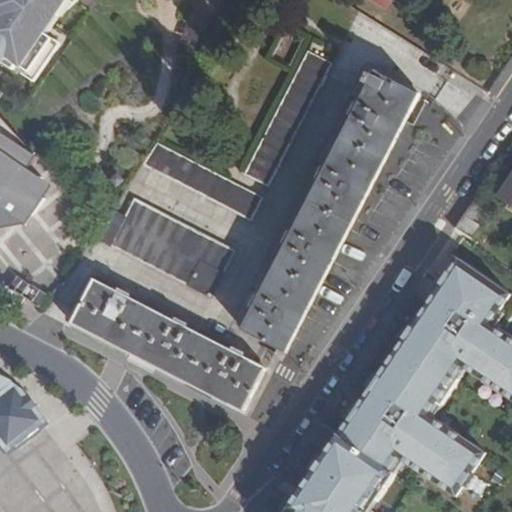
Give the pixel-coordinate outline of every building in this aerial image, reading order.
[(0,0),(0,61),(14,71),(18,65),(31,74),(54,41),(41,31),(53,13),(60,18),(72,0),(0,0)] [(332,66),(309,55),(243,184),(265,195),(332,66)] [(313,185),(318,187),(301,221),(295,218),(281,245),(287,248),(269,283),(262,280),(249,305),(256,308),(246,328),(284,351),(418,95),(377,73),(364,98),(359,96),(346,121),(351,125),(332,161),(326,159),(313,185)] [(0,220),(12,211),(25,218),(31,217),(34,216),(47,197),(36,185),(43,177),(32,164),(39,156),(0,112),(0,220)] [(260,206),(152,151),(137,172),(249,229),(260,206)] [(511,175),(498,197),(511,206),(511,175)] [(107,216),(93,237),(211,300),(235,254),(134,201),(121,224),(107,216)] [(476,228),(462,218),(455,229),(469,238),(476,228)] [(511,292),(459,258),(288,511),(364,511),(402,457),(459,493),(487,448),(431,411),(463,366),(511,401),(511,336),(489,323),(511,292)] [(92,280),(70,322),(114,345),(243,412),(265,370),(250,363),(253,357),(235,348),(232,353),(194,334),(197,328),(179,318),(176,323),(132,301),(135,295),(117,286),(114,291),(92,280)] [(52,423),(47,417),(29,392),(28,391),(15,381),(0,373),(0,442),(9,454),(52,423)]
